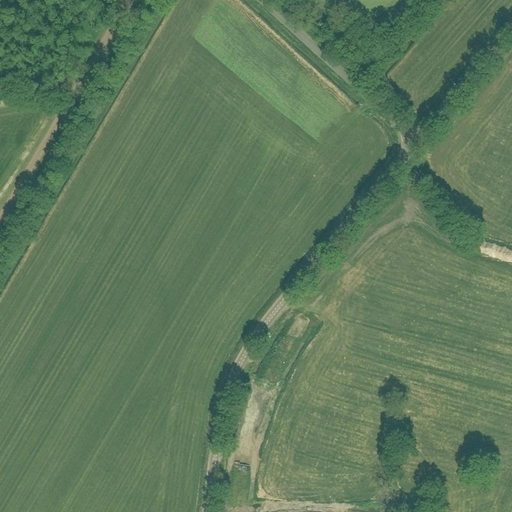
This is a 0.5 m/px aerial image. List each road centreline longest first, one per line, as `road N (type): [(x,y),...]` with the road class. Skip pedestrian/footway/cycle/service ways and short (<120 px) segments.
road 1 (unclassified): [(208,511),(218,441),(249,353),(417,141)]
road 2 (unclassified): [(130,0),(0,220)]
road 3 (unclassified): [(417,141),(261,0)]
road 4 (unclassified): [(417,141),(511,27)]
